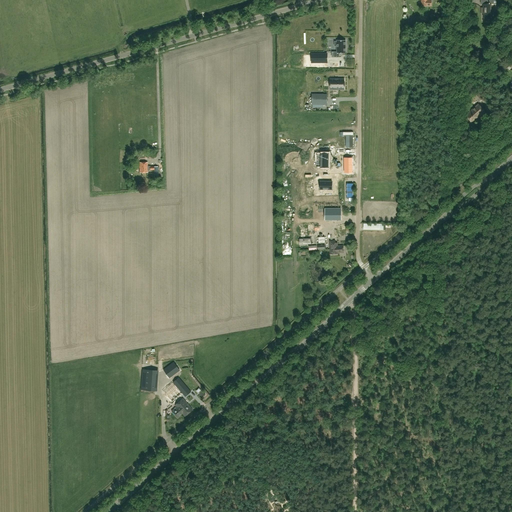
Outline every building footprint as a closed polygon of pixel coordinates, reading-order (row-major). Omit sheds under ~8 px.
[(493,13),(492,12),(491,12),(491,4),(497,4),(496,0),(485,0),(486,4),(483,4),(483,7),(483,13),(483,17),(490,17),(490,19),(492,19),(494,18),(493,13)] [(339,53),(346,53),(346,40),(337,40),(337,41),(334,41),(334,46),(337,46),(337,51),(337,52),(334,52),(334,57),(339,57),(339,53)] [(323,53),(311,53),(311,62),(327,62),(327,56),(323,56),(323,53)] [(330,89),(344,89),(344,79),(330,79),(330,83),(330,85),(330,89)] [(483,98),(478,92),(473,96),(478,102),(483,98)] [(312,94),(312,104),(327,104),(327,94),(312,94)] [(482,114),(483,116),(486,113),(478,104),(466,115),(472,123),(482,114)] [(317,154),(317,167),(321,167),(321,168),(326,168),(329,167),(329,154),(326,153),(321,153),(321,154),(317,154)] [(158,166),(157,166),(150,167),(150,166),(148,166),(148,162),(139,162),(140,172),(148,172),(148,170),(154,169),(154,176),(158,176),(158,166)] [(312,179),(312,184),(301,184),(301,187),(306,187),(306,185),(314,185),(314,181),(314,174),(308,175),(308,179),(312,179)] [(332,189),(332,181),(320,181),(320,189),(332,189)] [(314,226),(314,202),(309,202),(309,205),(303,205),(303,203),(300,203),(300,210),(303,210),(303,217),(306,217),(306,226),(314,226)] [(325,209),(325,218),(341,218),(341,209),(325,209)] [(337,243),(335,243),(335,240),(329,241),(330,254),(338,254),(338,253),(344,252),(343,245),(338,246),(337,243)] [(173,362),(163,370),(170,378),(180,370),(173,362)] [(157,391),(159,370),(142,369),(140,390),(157,391)] [(173,382),(182,393),(185,397),(191,392),(178,377),(173,382)] [(181,394),(172,383),(163,391),(172,402),(181,394)] [(181,412),(182,414),(182,413),(185,416),(193,409),(183,398),(178,403),(180,405),(179,406),(183,409),(181,410),(182,411),(181,412)] [(182,411),(181,410),(183,409),(179,406),(180,405),(178,403),(175,405),(176,406),(172,411),(178,418),(182,414),(181,412),(182,411)]
